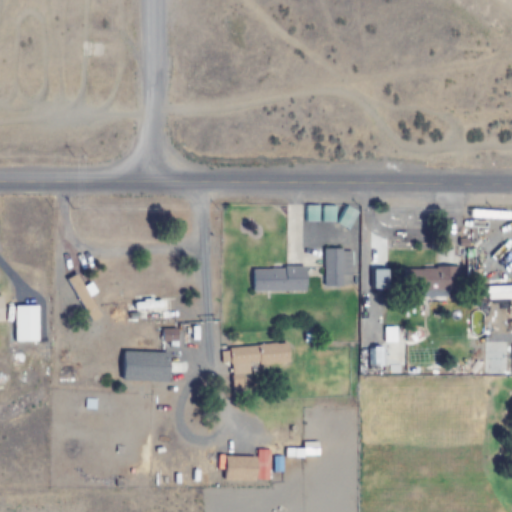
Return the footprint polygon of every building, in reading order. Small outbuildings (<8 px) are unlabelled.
[(349,223),(349,205),(304,205),(304,223),(349,223)] [(63,235),(73,268),(82,265),(72,232),(63,235)] [(348,273),(348,248),(321,248),(321,285),(338,285),(338,273),(348,273)] [(301,289),(301,266),(249,266),(249,289),(301,289)] [(452,266),(400,267),(400,295),(430,295),(430,289),(453,289),(452,266)] [(88,281),(81,285),(75,273),(65,278),(87,321),(99,315),(89,295),(94,292),(88,281)] [(11,341),(37,341),(37,304),(11,304),(11,341)] [(403,365),(404,326),(381,326),(381,346),(369,346),(369,365),(403,365)] [(172,339),(172,329),(159,328),(158,338),(172,339)] [(225,345),(225,364),(285,363),(284,343),(225,345)] [(270,481),(271,450),(258,449),(257,457),(222,456),(222,480),(270,481)]
